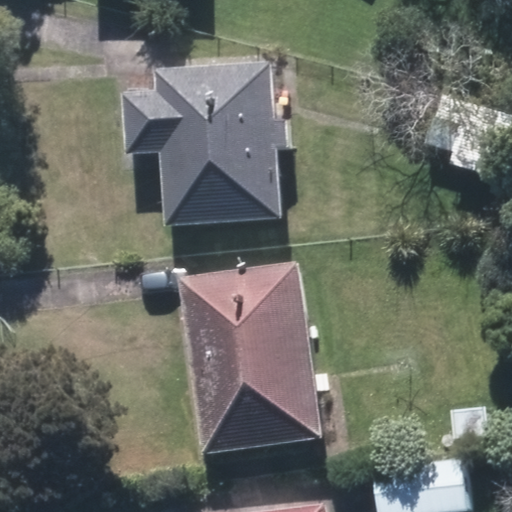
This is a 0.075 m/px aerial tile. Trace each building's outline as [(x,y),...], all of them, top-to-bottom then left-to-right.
[(167,161),(172,235),(287,228),(284,157),(293,155),(291,124),(282,125),(278,72),(161,81),(163,103),(131,104),(135,163),(167,161)] [(511,184),(511,174),(511,94),(453,87),(444,155),(462,157),(459,177),(511,184)] [(187,288),(208,463),(324,449),(302,274),(187,288)] [(502,407),(459,408),(460,436),(503,436),(502,407)] [(373,477),(377,511),(464,511),(465,511),(459,457),(372,466),(373,477)]
